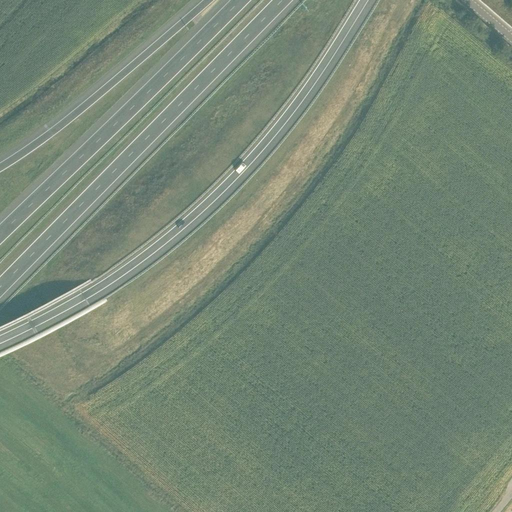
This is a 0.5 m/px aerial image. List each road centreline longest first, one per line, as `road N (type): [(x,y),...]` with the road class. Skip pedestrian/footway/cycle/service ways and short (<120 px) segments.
road 1 (motorway): [(0,342),(104,284),(219,191),(279,124),(363,0)]
road 2 (motorway): [(0,287),(282,0)]
road 3 (motorway): [(241,0),(0,234)]
road 4 (motorway): [(207,0),(0,166)]
